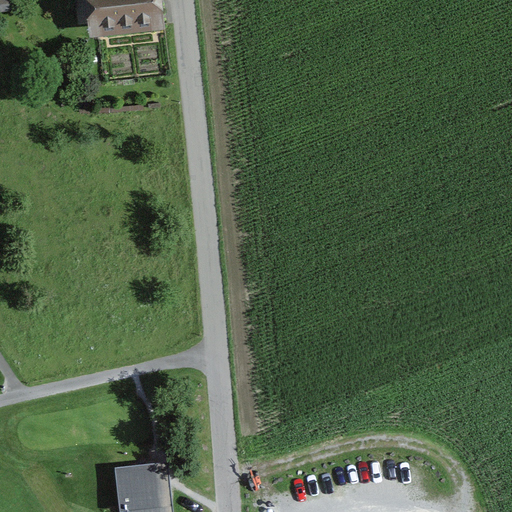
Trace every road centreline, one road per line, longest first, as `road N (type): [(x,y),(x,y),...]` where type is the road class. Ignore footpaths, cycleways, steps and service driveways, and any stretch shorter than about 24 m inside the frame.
road 1 (unclassified): [(182,0),(227,511)]
road 2 (track): [(474,511),(451,462),(434,448),(399,440),(224,480)]
